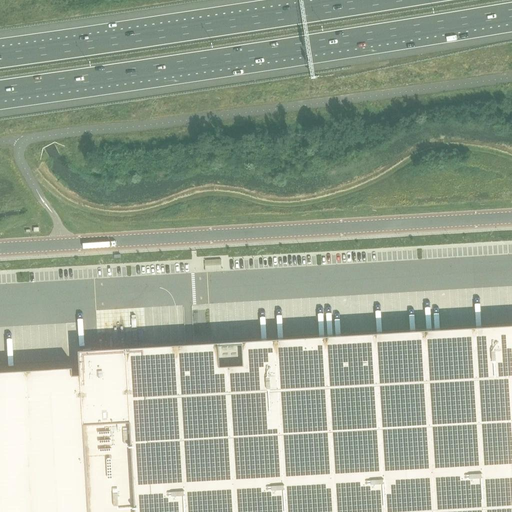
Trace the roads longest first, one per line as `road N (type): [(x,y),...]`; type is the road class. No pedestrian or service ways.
road 1 (motorway): [(0,90),(511,12)]
road 2 (unclassified): [(24,139),(511,78)]
road 3 (unclassified): [(59,245),(511,219)]
road 4 (motorway): [(380,0),(0,57)]
